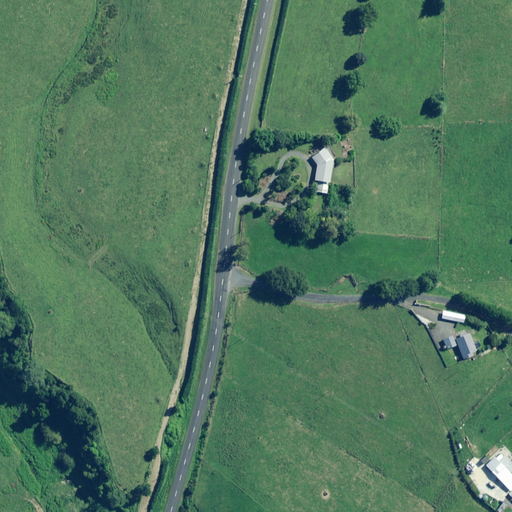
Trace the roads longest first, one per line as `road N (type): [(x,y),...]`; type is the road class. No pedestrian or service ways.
road 1 (unclassified): [(267,0),(233,181),(217,335),(171,511)]
road 2 (track): [(222,278),(444,299),(511,334)]
